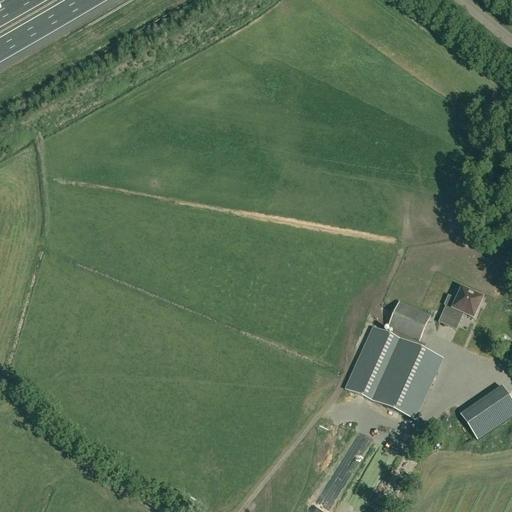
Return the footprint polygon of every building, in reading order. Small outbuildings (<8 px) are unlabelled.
[(482,299),(462,290),(453,309),(475,319),(482,299)] [(431,317),(400,303),(388,329),(394,332),(400,335),(419,343),(431,317)] [(392,337),(373,329),(345,390),(378,405),(405,344),(398,340),(400,335),(394,332),(392,337)] [(441,360),(405,344),(378,405),(413,421),(441,360)] [(511,402),(511,401),(502,388),(461,417),(468,427),(478,441),(511,418),(511,402)]
